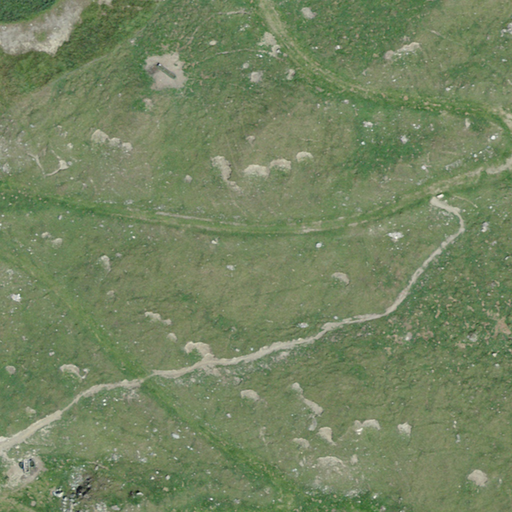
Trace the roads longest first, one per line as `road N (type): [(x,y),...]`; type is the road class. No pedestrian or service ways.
road 1 (track): [(433,196),(301,231),(173,224),(0,193)]
road 2 (track): [(0,248),(69,301),(178,406),(264,458),(291,501),(273,511)]
road 3 (track): [(260,0),(285,46),(359,95),(468,105),(511,126)]
